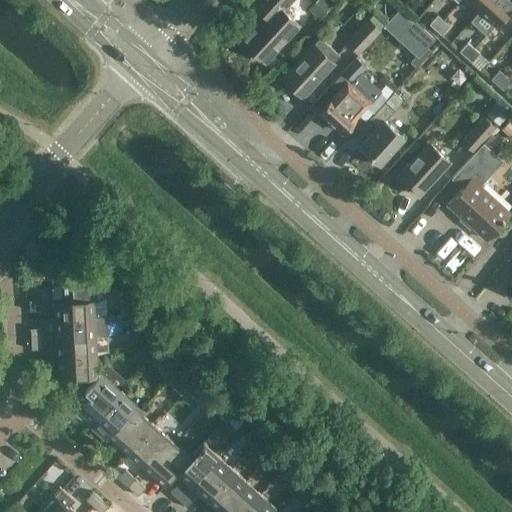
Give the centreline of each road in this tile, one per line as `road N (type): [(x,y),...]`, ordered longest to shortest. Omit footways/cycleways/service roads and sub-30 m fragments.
road 1 (tertiary): [(511,397),(225,141)]
road 2 (residential): [(3,229),(6,215),(134,72)]
road 3 (residential): [(21,412),(3,229)]
road 4 (residential): [(139,511),(21,412)]
